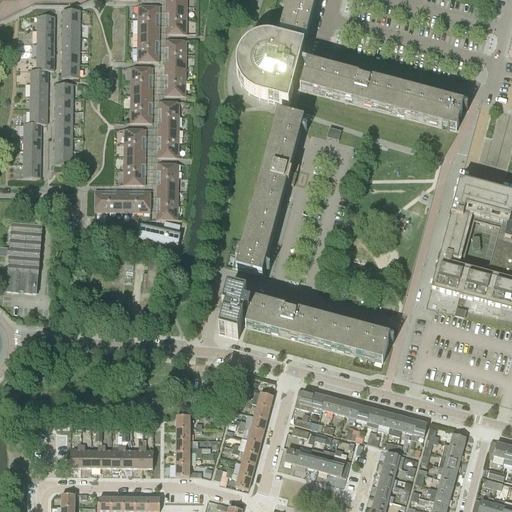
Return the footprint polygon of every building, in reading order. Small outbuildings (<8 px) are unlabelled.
[(165,9),(186,9),(186,0),(168,0),(169,2),(165,2),(165,9)] [(290,0),(281,34),(300,39),(303,40),(314,0),(290,0)] [(138,8),(138,22),(155,23),(155,16),(159,16),(159,9),(138,8)] [(169,16),(168,23),(186,23),(186,9),(165,9),(165,16),(169,16)] [(63,13),(62,27),(80,27),(80,13),(63,13)] [(54,18),(37,18),(36,32),(54,33),(54,18)] [(138,22),(138,36),(159,36),(159,30),(155,30),(155,23),(138,22)] [(186,37),(186,23),(168,23),(168,30),(165,30),(165,37),(186,37)] [(79,41),(80,27),(62,27),(62,40),(79,41)] [(54,46),(54,33),(36,32),(36,46),(54,46)] [(138,36),(137,50),(155,50),(155,43),(159,43),(159,36),(138,36)] [(62,40),(62,54),(79,54),(79,41),(62,40)] [(249,96),(253,98),(260,101),(289,109),(304,50),(298,49),(274,42),(263,42),(252,45),(244,54),(238,64),(237,76),(241,87),(249,96)] [(168,57),(185,57),(185,43),(164,43),(164,50),(168,50),(168,57)] [(36,60),(53,60),(54,46),(36,46),(36,60)] [(155,57),(155,50),(137,50),(137,64),(158,64),(158,57),(155,57)] [(62,54),(62,67),(79,68),(79,54),(62,54)] [(164,64),(164,71),(185,71),(185,57),(168,57),(168,64),(164,64)] [(53,74),(53,60),(36,60),(36,72),(48,72),(48,74),(53,74)] [(79,81),(79,68),(62,67),(62,81),(79,81)] [(372,77),(352,72),(347,71),(345,79),(306,68),(300,91),(456,132),(462,110),(370,86),(372,77)] [(131,69),(131,84),(148,84),(148,77),(152,77),(152,70),(131,69)] [(168,77),(168,84),(185,85),(185,71),(164,71),(164,77),(168,77)] [(30,72),(30,87),(48,88),(48,74),(48,72),(36,72),(30,72)] [(131,84),(130,97),(152,98),(152,91),(148,91),(148,84),(131,84)] [(185,99),(185,85),(168,84),(167,91),(164,91),(164,98),(185,99)] [(30,87),(29,100),(47,101),(48,88),(30,87)] [(55,87),(55,101),(72,101),(72,87),(55,87)] [(130,97),(130,111),(147,112),(148,105),(152,105),(152,98),(130,97)] [(29,113),(47,114),(47,101),(29,100),(29,113)] [(55,114),(72,114),(72,101),(55,101),(55,114)] [(161,111),(161,118),(179,118),(179,104),(157,104),(157,111),(161,111)] [(147,118),(147,112),(130,111),(130,125),(151,126),(151,119),(147,118)] [(29,113),(29,126),(41,126),(41,127),(47,127),(47,114),(29,113)] [(55,114),(54,127),(71,128),(72,114),(55,114)] [(299,163),(291,161),(301,122),(279,116),(237,272),(259,278),(284,186),(292,188),(299,163)] [(179,132),(179,118),(161,118),(161,125),(157,125),(157,132),(179,132)] [(23,125),(23,140),(40,141),(41,127),(41,126),(29,126),(23,125)] [(54,127),(54,141),(71,141),(71,128),(54,127)] [(339,143),(341,133),(329,130),(327,139),(339,143)] [(123,131),(123,145),(141,146),(141,139),(145,139),(145,132),(123,131)] [(160,138),(160,146),(179,146),(179,132),(157,132),(157,138),(160,138)] [(23,140),(23,153),(40,154),(40,141),(23,140)] [(54,141),(54,154),(71,154),(71,141),(54,141)] [(123,145),(123,159),(145,160),(145,153),(141,153),(141,146),(123,145)] [(179,160),(179,146),(160,146),(160,152),(157,152),(157,160),(179,160)] [(23,153),(22,167),(40,167),(40,154),(23,153)] [(71,168),(71,154),(54,154),(54,168),(71,168)] [(123,159),(123,173),(141,173),(141,166),(145,166),(145,160),(123,159)] [(160,173),(160,180),(178,180),(179,166),(156,166),(156,173),(160,173)] [(40,181),(40,167),(22,167),(22,180),(40,181)] [(141,181),(141,173),(123,173),(123,187),(144,187),(145,181),(141,181)] [(156,187),(156,194),(178,194),(178,180),(160,180),(160,187),(156,187)] [(431,291),(511,312),(511,197),(460,184),(431,291)] [(94,214),(108,214),(108,196),(101,196),(101,192),(94,192),(94,214)] [(115,196),(108,196),(108,214),(122,214),(122,193),(115,193),(115,196)] [(129,193),(122,193),(122,214),(136,214),(136,197),(129,196),(129,193)] [(143,197),(136,197),(136,214),(150,215),(150,193),(143,193),(143,197)] [(160,200),(160,208),(178,208),(178,194),(156,194),(156,200),(160,200)] [(178,222),(178,208),(160,208),(160,214),(156,214),(156,222),(178,222)] [(141,224),(137,240),(138,240),(139,240),(177,248),(177,249),(178,249),(181,234),(180,233),(180,234),(179,233),(180,227),(165,223),(163,230),(142,225),(141,224)] [(12,225),(10,251),(7,251),(7,254),(7,259),(10,259),(7,295),(37,297),(42,227),(12,225)] [(148,261),(147,272),(147,273),(157,273),(158,261),(148,261)] [(156,293),(157,273),(147,273),(147,272),(143,272),(141,296),(148,297),(148,293),(156,293)] [(248,318),(252,305),(253,302),(249,301),(247,308),(244,308),(247,297),(228,292),(223,311),(226,313),(225,316),(224,316),(219,335),(239,341),(244,321),(245,317),(248,318)] [(383,364),(389,342),(299,318),(301,310),(279,304),(277,312),(252,305),(248,318),(246,327),(383,364)] [(455,317),(465,320),(466,313),(467,312),(457,310),(455,317)] [(242,378),(240,384),(249,386),(251,380),(242,378)] [(310,413),(311,409),(315,395),(303,392),(301,398),(297,397),(294,409),(310,413)] [(257,407),(270,410),(273,398),(255,393),(253,400),(251,405),(257,407)] [(311,409),(322,412),(325,398),(315,395),(311,409)] [(325,398),(322,412),(334,415),(337,401),(325,398)] [(334,415),(345,418),(348,404),(337,401),(334,415)] [(348,404),(345,418),(356,421),(360,408),(348,404)] [(257,407),(254,418),(267,422),(270,410),(257,407)] [(356,421),(367,424),(371,411),(360,408),(356,421)] [(379,427),(382,414),(371,411),(367,424),(379,427)] [(379,427),(389,430),(393,417),(382,414),(379,427)] [(401,433),(405,420),(393,417),(389,430),(401,433)] [(177,418),(176,430),(190,430),(190,418),(177,418)] [(254,418),(252,426),(246,424),(245,428),(251,430),(264,433),(267,422),(254,418)] [(294,427),(305,430),(307,423),(296,420),(294,427)] [(412,436),(413,432),(416,423),(405,420),(401,433),(412,436)] [(416,423),(413,432),(412,436),(411,442),(416,443),(417,438),(424,439),(428,426),(416,423)] [(176,442),(190,442),(190,430),(176,430),(176,442)] [(248,442),(261,445),(264,433),(251,430),(248,442)] [(291,437),(303,440),(305,433),(293,430),(291,437)] [(435,439),(436,432),(429,430),(427,442),(433,443),(437,445),(439,440),(435,439)] [(373,448),(376,437),(376,436),(370,435),(367,447),(373,448)] [(357,436),(355,443),(361,445),(363,438),(360,437),(357,436)] [(450,448),(463,451),(466,440),(453,436),(450,448)] [(189,454),(195,454),(196,449),(196,442),(190,442),(176,442),(176,454),(189,454)] [(245,453),(258,457),(261,445),(248,442),(245,453)] [(132,471),(132,456),(132,453),(126,453),(126,449),(128,449),(128,444),(122,444),(122,447),(122,471),(132,471)] [(223,448),(233,451),(239,452),(240,448),(224,444),(223,448)] [(504,461),(508,447),(496,444),(493,456),(493,457),(493,458),(504,461)] [(463,451),(450,448),(444,446),(441,458),(460,463),(463,451)] [(71,470),(81,470),(81,447),(78,447),(78,452),(71,452),(71,470)] [(85,447),(81,447),(81,470),(91,470),(92,453),(85,453),(85,447)] [(98,453),(92,453),(91,470),(102,471),(102,447),(98,447),(98,453)] [(106,447),(102,447),(102,471),(112,471),(112,453),(106,453),(106,447)] [(119,453),(112,453),(112,471),(122,471),(122,447),(119,447),(119,453)] [(132,471),(142,471),(143,447),(138,447),(138,453),(132,453),(132,456),(132,471)] [(143,447),(142,471),(153,471),(153,453),(146,453),(146,447),(143,447)] [(284,464),(296,467),(299,454),(288,451),(284,464)] [(241,465),(254,469),(258,457),(245,453),(241,465)] [(176,454),(176,466),(189,467),(189,454),(176,454)] [(296,467),(307,470),(310,457),(299,454),(296,467)] [(319,473),(330,476),(335,457),(335,456),(329,454),(328,461),(322,460),(319,473)] [(397,470),(401,471),(404,460),(387,455),(383,466),(397,470)] [(335,457),(330,476),(341,479),(345,466),(345,464),(347,458),(342,456),(341,459),(335,457)] [(319,473),(322,460),(310,457),(307,470),(319,473)] [(460,463),(441,458),(440,462),(439,469),(457,474),(460,463)] [(345,466),(341,479),(346,481),(350,465),(345,464),(345,466)] [(238,477),(251,480),(254,469),(241,465),(238,477)] [(189,467),(176,466),(176,479),(195,479),(195,475),(189,475),(189,467)] [(394,481),(397,470),(383,466),(380,477),(394,481)] [(457,474),(439,469),(437,475),(442,477),(441,482),(454,485),(457,474)] [(221,481),(223,473),(216,471),(213,483),(220,484),(221,481)] [(498,482),(499,482),(500,475),(489,472),(487,479),(498,482)] [(238,477),(233,475),(227,474),(226,479),(237,482),(235,489),(248,492),(251,480),(238,477)] [(423,482),(424,477),(417,475),(416,480),(414,487),(421,489),(423,482)] [(394,481),(380,477),(377,489),(391,492),(402,495),(408,497),(409,493),(403,491),(395,489),(397,482),(394,481)] [(454,485),(441,482),(438,493),(451,496),(454,485)] [(496,492),(498,485),(486,482),(484,489),(496,492)] [(393,499),(389,498),(391,492),(377,489),(374,500),(388,504),(392,505),(393,499)] [(429,503),(430,503),(448,508),(451,496),(438,493),(437,493),(428,491),(427,496),(430,496),(429,503)] [(62,497),(62,509),(75,509),(75,497),(62,497)] [(487,504),(481,503),(478,511),(490,511),(492,506),(493,501),(488,499),(487,504)] [(99,511),(111,511),(112,505),(112,500),(99,500),(99,511)] [(112,500),(112,505),(111,511),(123,511),(124,509),(124,500),(112,500)] [(124,500),(124,509),(123,511),(135,511),(136,500),(124,500)] [(147,511),(148,500),(136,500),(135,511),(147,511)] [(148,500),(147,511),(159,511),(160,501),(148,500)] [(385,511),(388,504),(374,500),(371,511),(373,511),(385,511)] [(498,502),(497,507),(492,506),(490,511),(502,511),(505,504),(498,502)] [(446,511),(448,508),(430,503),(428,511),(446,511)]
